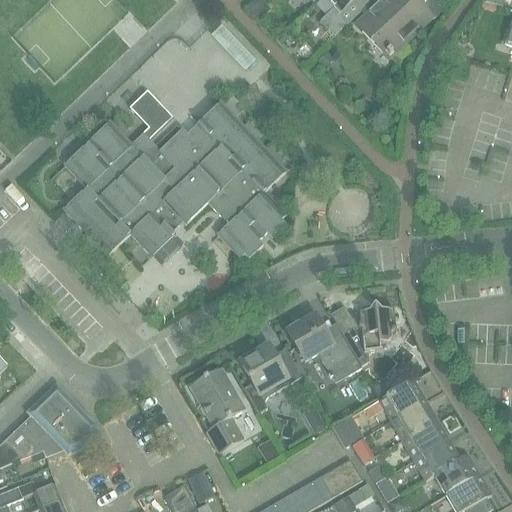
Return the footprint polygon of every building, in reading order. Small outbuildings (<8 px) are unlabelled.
[(324,0),(334,10),(320,24),(334,38),(363,10),(354,1),(355,0),(324,0)] [(363,28),(357,22),(356,23),(397,67),(401,64),(392,55),(405,43),(401,40),(414,28),(390,3),(391,2),(388,0),(385,0),(367,18),(370,21),(363,28)] [(392,0),(391,2),(390,3),(414,28),(417,32),(430,19),(433,22),(443,12),(431,0),(392,0)] [(237,17),(224,30),(266,70),(279,57),(237,17)] [(110,124),(64,169),(86,191),(63,213),(85,236),(107,259),(130,237),(151,260),(175,237),(172,234),(182,224),(185,227),(208,206),(219,217),(222,214),(232,224),(217,238),(240,262),(244,257),(249,262),(263,249),(258,244),(267,236),(271,240),(285,227),(281,222),(286,218),(264,195),(287,174),(221,105),(198,127),(201,131),(190,140),(182,132),(160,154),(149,143),(173,120),(148,93),(130,110),(149,131),(132,147),(110,124)] [(331,317),(341,335),(361,369),(369,364),(368,355),(382,354),(396,336),(393,312),(382,313),(375,308),(369,315),(354,316),(350,319),(345,309),(331,317)] [(287,335),(298,352),(304,364),(317,356),(329,377),(343,370),(348,379),(362,371),(361,369),(341,335),(329,342),(315,318),(287,335)] [(240,365),(252,386),(244,391),(258,416),(267,411),(265,409),(265,407),(265,403),(268,400),(302,380),(285,351),(274,357),(268,348),(240,365)] [(245,414),(231,389),(221,371),(190,389),(213,430),(206,434),(219,457),(243,443),(231,422),(245,414)] [(379,403),(391,423),(424,404),(413,384),(379,403)] [(30,420),(14,435),(13,436),(0,448),(0,472),(42,454),(45,461),(64,453),(64,454),(67,453),(66,453),(77,449),(79,448),(92,443),(90,430),(90,429),(90,428),(89,428),(82,421),(81,420),(74,412),(73,411),(66,404),(66,403),(65,402),(65,403),(57,395),(58,395),(57,394),(56,394),(55,395),(56,395),(48,403),(48,402),(47,403),(40,411),(39,410),(38,411),(39,412),(31,419),(30,419),(30,420)] [(391,423),(402,443),(435,423),(424,404),(391,423)] [(332,431),(344,451),(364,440),(352,419),(332,431)] [(402,443),(414,462),(447,443),(435,423),(402,443)] [(426,483),(435,478),(434,476),(458,462),(447,443),(414,462),(426,483)] [(435,478),(446,497),(479,478),(467,457),(458,462),(434,476),(435,478)] [(350,462),(340,468),(352,489),(362,483),(350,462)] [(352,489),(340,468),(331,474),(343,495),(352,489)] [(368,475),(375,486),(386,480),(379,469),(368,475)] [(343,495),(331,474),(321,479),(333,500),(343,495)] [(212,500),(202,477),(188,483),(199,506),(212,500)] [(479,478),(446,497),(455,511),(492,511),(486,501),(491,498),(479,478)] [(333,500),(321,479),(311,485),(324,506),(333,500)] [(324,506),(311,485),(302,491),(314,511),(324,506)] [(41,511),(62,504),(55,487),(31,497),(37,511),(41,511)] [(165,500),(170,511),(196,511),(184,488),(165,500)] [(313,511),(314,511),(302,491),(292,496),(301,511),(313,511)] [(0,509),(6,507),(21,501),(18,492),(0,498),(0,509)] [(301,511),(292,496),(283,502),(288,511),(301,511)] [(288,511),(283,502),(273,507),(275,511),(288,511)]
